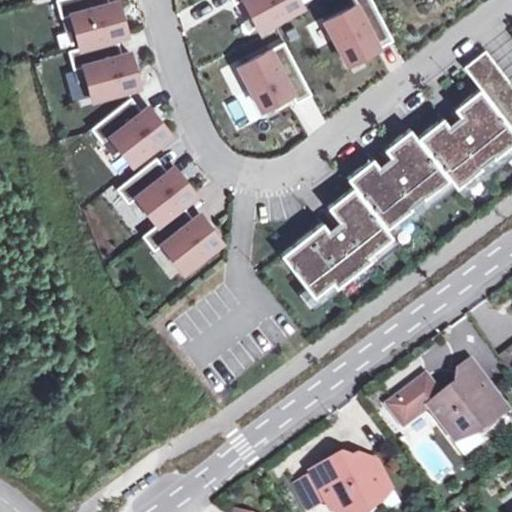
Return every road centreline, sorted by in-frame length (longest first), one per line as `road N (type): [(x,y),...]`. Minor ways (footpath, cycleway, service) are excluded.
road 1 (residential): [(511,249),(150,511)]
road 2 (residential): [(511,3),(289,163),(245,175)]
road 3 (residential): [(245,175),(212,159),(197,140),(157,0)]
road 4 (residential): [(245,175),(241,279),(260,305)]
